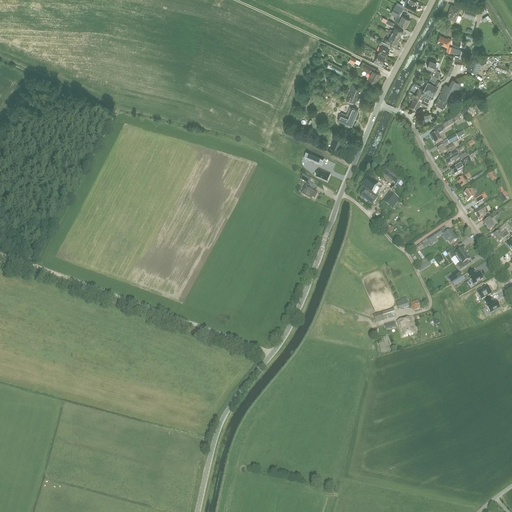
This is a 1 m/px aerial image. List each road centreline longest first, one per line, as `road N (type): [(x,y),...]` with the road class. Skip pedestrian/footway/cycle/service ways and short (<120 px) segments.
road 1 (tertiary): [(198,511),(222,420),(287,332),(341,193)]
road 2 (track): [(273,353),(0,254)]
road 3 (unknown): [(239,0),(392,76)]
road 4 (residential): [(463,213),(408,117),(379,103)]
